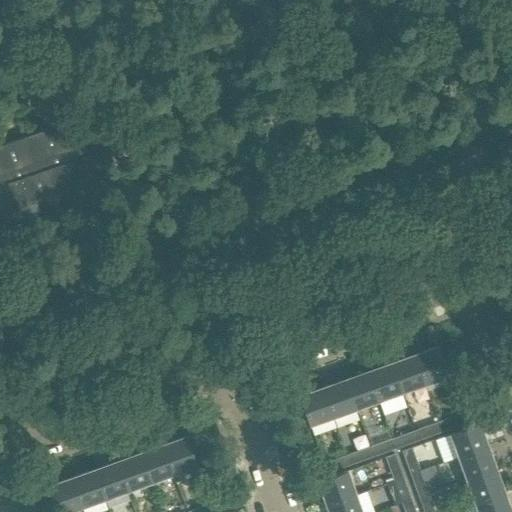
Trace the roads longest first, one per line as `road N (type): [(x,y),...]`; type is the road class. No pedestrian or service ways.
road 1 (secondary): [(511,143),(0,327)]
road 2 (residential): [(0,455),(223,375)]
road 3 (residential): [(223,375),(445,293)]
road 4 (residential): [(276,511),(223,375)]
